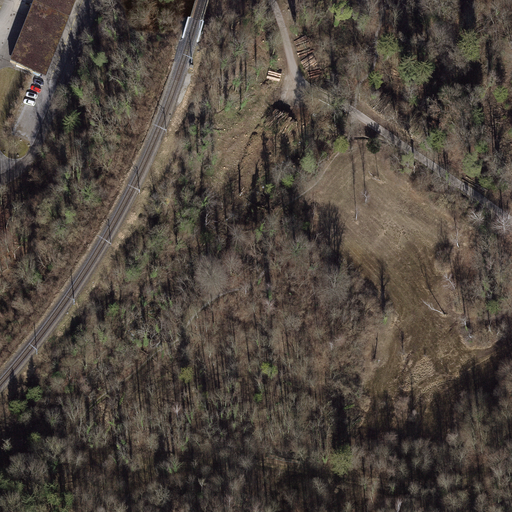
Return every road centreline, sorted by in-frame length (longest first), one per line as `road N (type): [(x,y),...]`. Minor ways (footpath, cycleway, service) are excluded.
road 1 (track): [(511,454),(446,488),(420,492),(239,459),(150,469)]
road 2 (unclassified): [(511,222),(309,87),(273,0)]
road 3 (unclassified): [(99,0),(33,157),(0,181)]
